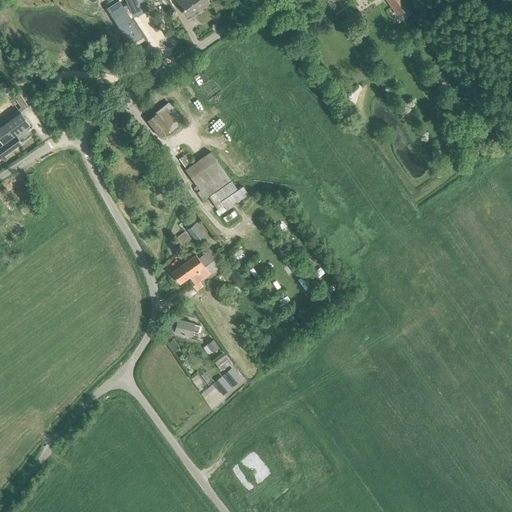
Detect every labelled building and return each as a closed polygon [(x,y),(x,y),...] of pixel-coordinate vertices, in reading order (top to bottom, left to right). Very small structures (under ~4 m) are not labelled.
[(113,16),(136,51),(148,43),(136,25),(145,22),(137,0),(128,0),(134,16),(131,17),(125,8),(113,16)] [(184,0),(179,4),(187,16),(200,7),(201,8),(209,3),(206,0),(184,0)] [(386,0),(397,15),(409,7),(404,0),(386,0)] [(450,65),(441,71),(448,82),(457,76),(450,65)] [(20,93),(14,97),(23,110),(29,106),(20,93)] [(147,121),(160,138),(169,130),(170,131),(183,121),(168,102),(156,112),(157,113),(147,121)] [(0,142),(3,146),(0,148),(0,158),(21,143),(16,135),(30,125),(21,112),(0,127),(0,142)] [(196,192),(202,200),(230,180),(210,152),(184,170),(199,190),(196,192)] [(178,159),(185,167),(192,162),(186,153),(178,159)] [(218,209),(215,211),(218,216),(226,210),(248,195),(242,186),(237,190),(231,181),(209,196),(218,209)] [(19,203),(22,207),(19,209),(23,215),(30,211),(24,200),(19,203)] [(187,229),(198,243),(208,235),(197,221),(187,229)] [(176,238),(182,246),(191,238),(185,231),(176,238)] [(194,284),(192,286),(196,291),(203,286),(199,281),(221,265),(210,250),(198,259),(195,255),(171,272),(179,284),(189,277),(194,284)] [(226,294),(231,300),(234,297),(235,298),(242,291),(236,285),(226,294)] [(310,303),(314,308),(318,305),(320,307),(324,304),(316,294),(312,297),(314,300),(310,303)] [(174,332),(190,336),(191,331),(198,333),(198,332),(199,332),(201,326),(199,326),(193,324),(193,323),(178,319),(174,332)] [(206,344),(212,352),(219,348),(213,340),(206,344)] [(213,361),(220,370),(230,363),(223,354),(213,361)] [(231,368),(223,375),(233,387),(241,380),(231,368)] [(221,376),(213,384),(223,395),(231,388),(221,376)]
